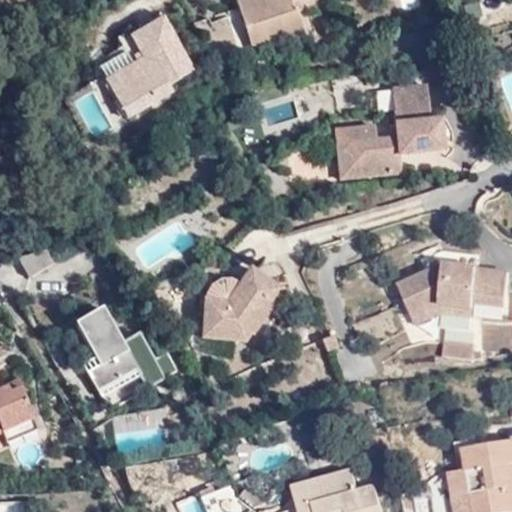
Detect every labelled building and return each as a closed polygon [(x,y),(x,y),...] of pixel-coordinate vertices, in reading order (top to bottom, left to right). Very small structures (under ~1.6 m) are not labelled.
[(236,0),(244,25),(256,24),(261,43),(273,40),(275,45),(305,35),(300,11),(296,11),(293,1),(294,0),(236,0)] [(106,81),(131,118),(176,92),(173,86),(196,70),(165,19),(133,37),(146,60),(106,81)] [(256,24),(244,25),(251,46),(261,43),(256,24)] [(234,62),(215,68),(220,81),(227,78),(238,75),(234,62)] [(407,140),(408,151),(437,149),(433,119),(419,121),(415,88),(384,91),(389,136),(390,141),(407,140)] [(331,178),(349,177),(346,139),(369,138),(369,127),(326,132),(331,178)] [(393,172),(391,153),(390,141),(389,136),(369,138),(346,139),(349,177),(393,172)] [(391,153),(408,151),(407,140),(390,141),(391,153)] [(412,318),(439,306),(473,310),(473,304),(504,308),(509,272),(477,269),(479,256),(445,251),(441,243),(416,254),(425,274),(398,285),(412,318)] [(46,250),(19,257),(31,277),(56,263),(46,250)] [(199,337),(237,340),(245,330),(248,332),(251,334),(271,304),(269,302),(278,288),(247,267),(237,283),(225,303),(202,299),(199,337)] [(203,294),(202,299),(225,303),(237,283),(232,280),(227,279),(220,279),(215,281),(210,285),(206,289),(203,294)] [(439,315),(472,319),(473,310),(439,306),(412,318),(416,325),(439,315)] [(135,370),(99,309),(74,324),(99,365),(86,373),(97,392),(135,370)] [(300,350),(318,343),(312,326),(293,333),(300,350)] [(248,332),(245,330),(237,340),(243,341),(248,332)] [(337,336),(318,343),(326,361),(346,353),(337,336)] [(443,341),(442,355),(473,356),(473,342),(443,341)] [(175,374),(164,356),(155,361),(165,380),(175,374)] [(0,394),(0,435),(30,422),(19,395),(9,397),(6,392),(0,394)] [(449,476),(453,499),(474,495),(476,511),(511,511),(511,445),(486,450),(485,441),(454,446),(458,475),(449,476)] [(378,511),(373,492),(355,496),(350,474),(291,491),(296,511),(378,511)] [(241,499),(250,510),(265,506),(243,494),(241,499)] [(476,511),(474,495),(453,499),(454,511),(476,511)]
